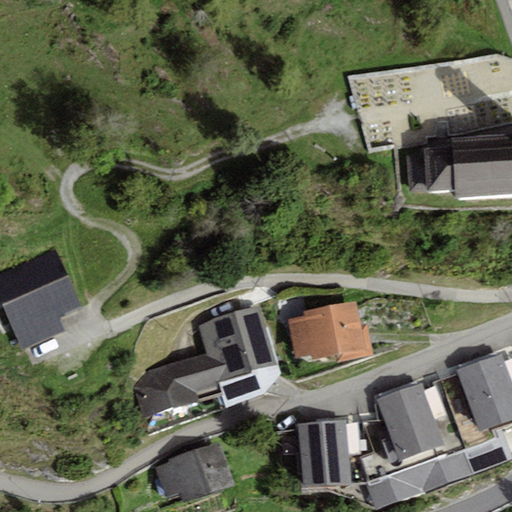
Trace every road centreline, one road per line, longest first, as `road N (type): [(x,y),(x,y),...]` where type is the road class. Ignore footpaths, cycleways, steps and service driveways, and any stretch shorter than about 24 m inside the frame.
road 1 (track): [(511,294),(252,280),(99,325),(93,312),(132,254),(129,240),(88,222),(74,205),(68,187),(77,169),(94,160),(183,171),(339,120)]
road 2 (residential): [(0,482),(57,492),(83,487),(179,438),(324,396),(511,320)]
